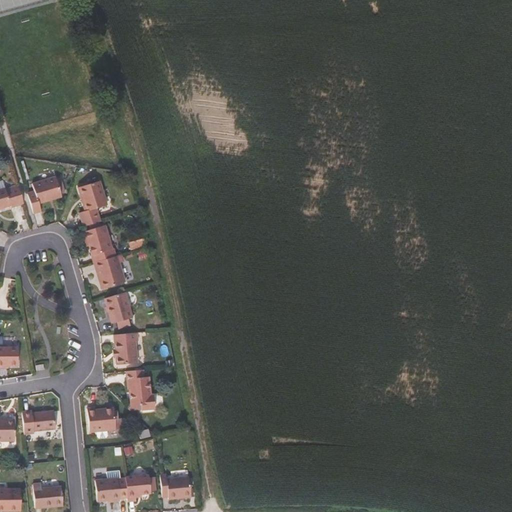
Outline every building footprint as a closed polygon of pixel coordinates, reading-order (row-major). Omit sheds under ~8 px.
[(66,200),(60,180),(36,188),(39,196),(32,199),(38,219),(46,216),(43,207),(66,200)] [(112,207),(105,184),(83,191),(90,213),(86,215),(90,228),(106,223),(102,210),(112,207)] [(29,210),(23,191),(15,194),(21,212),(29,210)] [(0,217),(16,211),(11,196),(10,193),(0,195),(0,217)] [(21,212),(15,194),(11,196),(16,211),(16,214),(21,212)] [(119,250),(112,226),(89,233),(92,242),(94,241),(100,263),(122,257),(120,249),(119,250)] [(134,283),(126,256),(122,257),(100,263),(103,271),(105,271),(111,290),(134,283)] [(111,290),(105,271),(103,271),(109,290),(111,290)] [(140,318),(132,293),(111,298),(119,324),(123,323),(136,319),(140,318)] [(138,326),(136,319),(123,323),(125,329),(138,326)] [(146,364),(143,342),(146,342),(145,333),(122,336),(125,366),(146,364)] [(24,369),(24,350),(1,350),(1,357),(0,357),(0,372),(8,372),(8,369),(24,369)] [(160,404),(157,377),(152,377),(151,371),(134,373),(135,390),(137,390),(139,406),(160,404)] [(125,429),(122,408),(105,410),(104,407),(95,408),(98,432),(125,429)] [(64,430),(62,412),(41,415),(43,432),(64,430)] [(0,446),(22,446),(21,426),(7,427),(7,424),(0,423),(0,446)] [(201,497),(199,477),(176,479),(176,474),(169,475),(171,495),(171,498),(178,497),(178,500),(201,497)] [(160,492),(158,475),(134,477),(137,503),(145,502),(144,496),(144,493),(152,492),(160,492)] [(130,502),(127,479),(104,481),(106,502),(122,500),(123,503),(130,502)] [(75,506),(72,487),(44,490),(45,506),(61,505),(61,507),(75,506)] [(0,511),(28,511),(28,492),(3,493),(3,502),(0,501),(0,511)]
